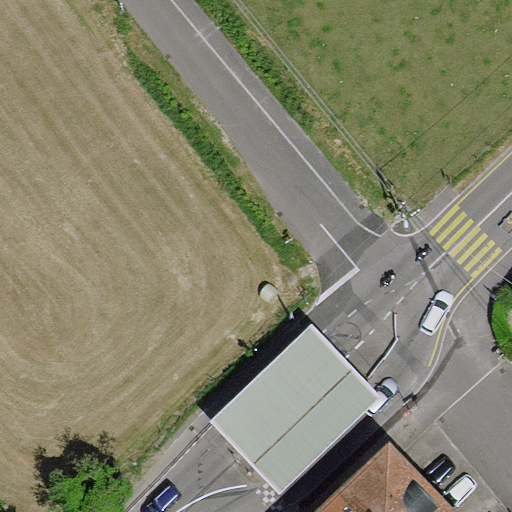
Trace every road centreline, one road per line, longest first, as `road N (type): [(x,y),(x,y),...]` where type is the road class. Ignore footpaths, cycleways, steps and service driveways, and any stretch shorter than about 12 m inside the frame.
road 1 (residential): [(406,304),(152,0)]
road 2 (secondary): [(406,304),(352,323),(212,448),(160,511)]
road 3 (secondary): [(245,511),(386,390),(406,304)]
road 4 (unclassified): [(406,304),(511,432)]
road 5 (secondary): [(406,304),(511,195)]
